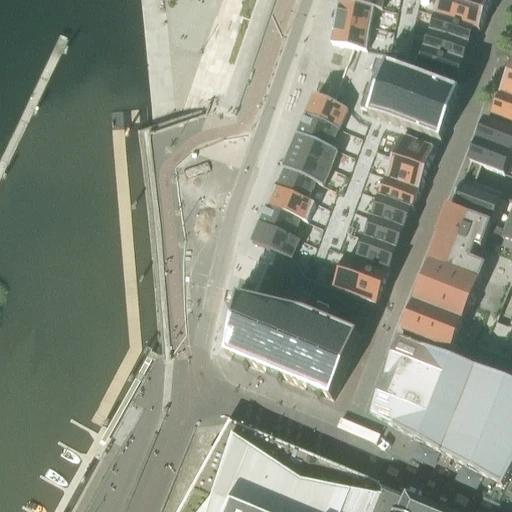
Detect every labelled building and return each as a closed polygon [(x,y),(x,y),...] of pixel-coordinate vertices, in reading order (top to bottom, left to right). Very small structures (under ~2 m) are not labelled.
[(369,0),(333,0),(324,52),(359,59),(369,0)] [(446,0),(424,69),(465,83),(492,1),(489,0),(446,0)] [(372,116),(443,142),(461,94),(390,68),(372,116)] [(511,69),(494,118),(511,125),(511,69)] [(358,114),(316,96),(254,244),(295,262),(358,114)] [(505,178),(511,159),(511,131),(486,122),(470,164),(505,178)] [(378,306),(435,152),(392,136),(334,290),(378,306)] [(492,228),(502,200),(463,185),(452,213),(492,228)] [(483,251),(492,228),(452,213),(404,335),(429,345),(453,354),(458,343),(487,268),(472,262),(477,249),(483,251)] [(511,245),(511,217),(511,218),(504,240),(503,242),(511,245)] [(297,314),(296,317),(291,316),(274,308),(274,309),(242,302),(229,360),(334,404),(361,338),(355,336),(308,317),(297,314)] [(511,476),(511,385),(402,341),(373,419),(505,490),(511,476)] [(271,444),(270,444),(246,434),(227,426),(178,511),(366,511),(372,498),(376,489),(377,487),(271,443),(271,444)] [(437,511),(400,497),(399,499),(376,489),(372,498),(366,511),(437,511)]
